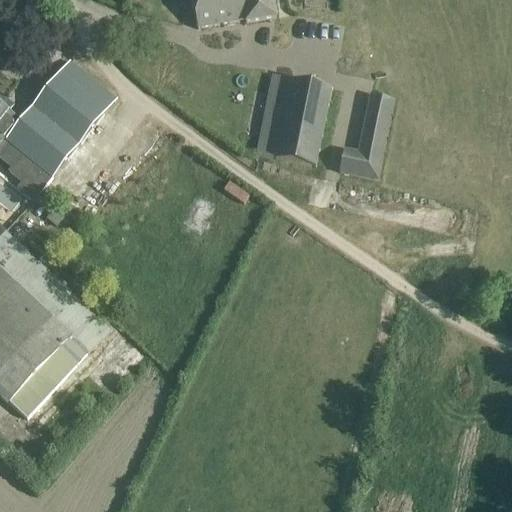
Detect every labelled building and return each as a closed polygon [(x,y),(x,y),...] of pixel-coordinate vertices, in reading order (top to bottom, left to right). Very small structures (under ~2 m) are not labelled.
[(192,0),(198,33),(246,25),(242,0),(192,0)] [(277,21),(273,0),(242,0),(246,25),(246,26),(277,21)] [(33,205),(52,182),(108,114),(103,110),(112,97),(70,64),(61,76),(15,131),(4,122),(9,116),(0,108),(0,162),(11,171),(8,175),(22,187),(18,192),(33,205)] [(258,153),(278,157),(277,160),(317,168),(333,90),(293,82),(281,141),(261,137),(258,153)] [(379,182),(395,103),(371,98),(359,156),(345,153),(341,174),(379,182)] [(136,197),(153,184),(146,176),(129,189),(136,197)] [(55,209),(46,220),(57,229),(66,218),(55,209)] [(0,398),(9,408),(11,406),(28,423),(90,356),(111,333),(6,235),(0,240),(0,398)]
